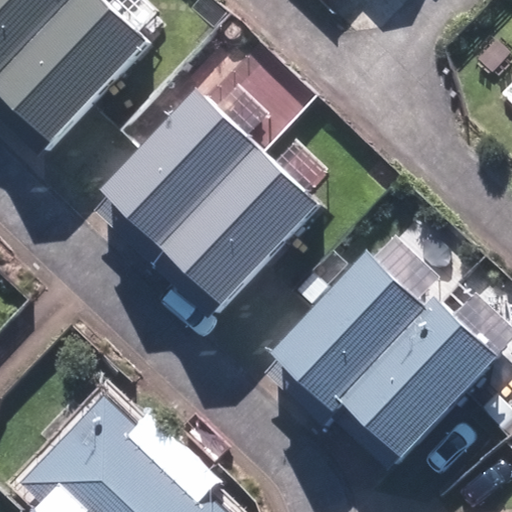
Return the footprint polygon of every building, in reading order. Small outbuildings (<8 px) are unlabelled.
[(165,45),(118,0),(0,0),(0,79),(68,145),(165,45)] [(362,0),(344,0),(354,9),(362,0)] [(335,202),(210,86),(114,189),(239,305),(335,202)] [(354,415),(365,403),(424,460),(511,368),(511,355),(454,299),(446,307),(382,249),(286,352),(354,415)] [(235,511),(111,395),(27,483),(56,511),(235,511)]
